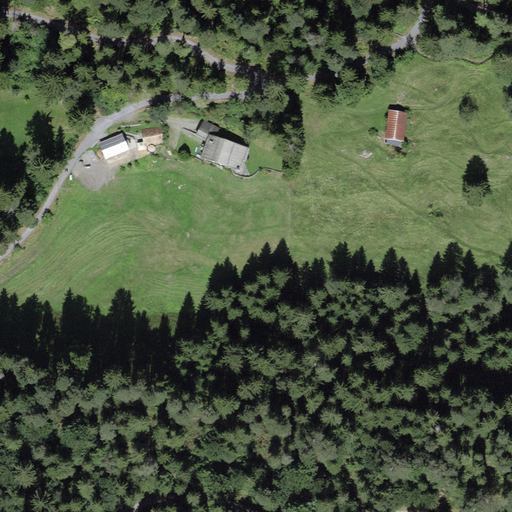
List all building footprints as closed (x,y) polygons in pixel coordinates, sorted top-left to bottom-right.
[(407,114),(389,111),(385,140),(404,142),(407,114)] [(221,129),(204,120),(195,136),(206,142),(208,134),(217,137),(221,129)] [(161,127),(141,130),(143,147),(163,143),(161,127)] [(121,134),(99,143),(106,160),(131,149),(126,137),(123,138),(121,134)] [(217,137),(208,134),(206,142),(201,157),(241,171),(244,161),(246,162),(251,148),(217,137)]
